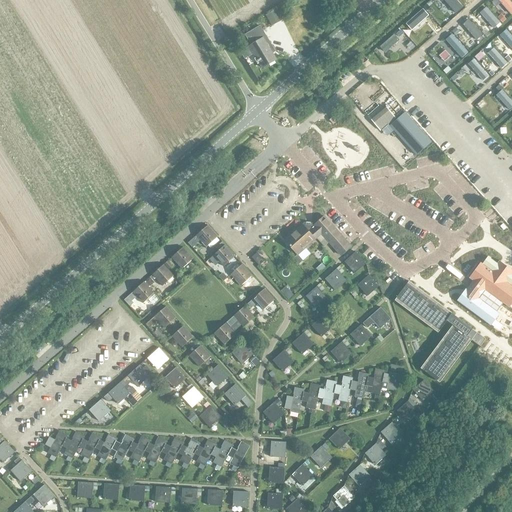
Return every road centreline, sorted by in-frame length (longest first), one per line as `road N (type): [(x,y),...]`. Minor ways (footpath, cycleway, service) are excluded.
road 1 (tertiary): [(0,339),(257,109)]
road 2 (tertiary): [(257,109),(379,0)]
road 3 (unclassified): [(257,109),(189,0)]
